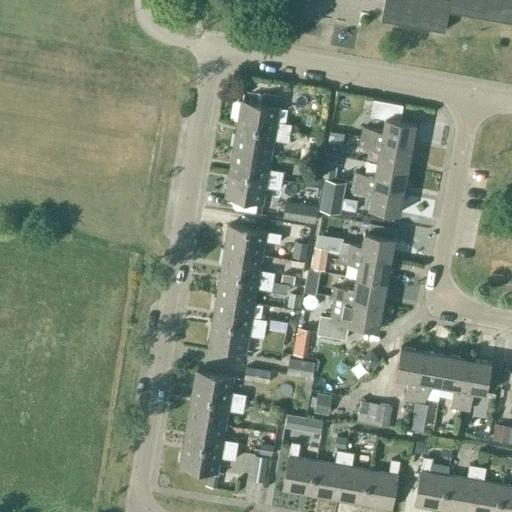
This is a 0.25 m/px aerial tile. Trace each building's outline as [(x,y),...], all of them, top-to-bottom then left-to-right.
[(0,0),(0,38),(114,58),(121,10),(60,0),(0,0)] [(511,0),(307,0),(306,5),(427,27),(431,0),(511,0)] [(294,22),(293,32),(313,34),(314,24),(294,22)] [(363,126),(361,136),(411,145),(415,122),(400,120),(402,103),(372,98),(369,115),(384,118),(382,130),(363,126)] [(237,124),(289,132),(291,123),(276,121),(279,106),(241,100),(237,124)] [(233,147),(270,154),(273,139),(288,142),(289,132),(237,124),(233,147)] [(379,149),(377,162),(407,168),(411,145),(361,136),(359,146),(379,149)] [(228,171),(281,180),(283,171),(268,168),(270,154),(233,147),(228,171)] [(355,171),(353,181),(403,190),(407,168),(377,162),(374,175),(355,171)] [(280,189),(281,180),(228,171),(224,195),(262,202),(265,187),(280,189)] [(318,209),(340,213),(345,182),(324,178),(318,209)] [(399,213),(403,190),(353,181),(351,190),(371,194),(368,208),(399,213)] [(317,204),(285,199),(282,216),(314,222),(317,204)] [(370,222),(368,232),(394,237),(396,227),(370,222)] [(224,248),(262,254),(264,240),(279,243),(281,233),(266,231),(266,230),(228,224),(224,248)] [(340,251),(390,260),(394,237),(368,232),(364,231),(362,244),(342,241),(340,251)] [(307,243),(294,241),(292,257),(305,258),(307,243)] [(328,247),(314,245),(311,268),(324,270),(328,247)] [(220,272),(273,281),(274,272),(260,269),(262,254),(224,248),(220,272)] [(356,277),(386,282),(390,260),(340,251),(338,261),(358,264),(356,277)] [(390,267),(417,269),(418,259),(391,257),(390,267)] [(216,296),(254,302),(257,287),(271,290),(273,281),(220,272),(216,296)] [(317,306),(320,278),(302,277),(300,305),(317,306)] [(332,296),(334,296),(382,305),(386,282),(356,277),(353,290),(334,286),(332,296)] [(285,304),(296,304),(297,290),(285,289),(285,304)] [(212,320),(265,328),(266,319),(252,316),(254,302),(216,296),(212,320)] [(377,330),(382,305),(334,296),(330,316),(320,314),(316,333),(346,339),(348,324),(377,330)] [(263,337),(265,328),(212,320),(208,343),(246,350),(249,335),(263,337)] [(404,398),(414,400),(423,350),(400,346),(395,376),(408,378),(404,398)] [(428,382),(440,384),(445,354),(423,350),(414,400),(424,402),(428,382)] [(306,375),(310,360),(288,354),(284,369),(306,375)] [(450,406),(459,408),(468,358),(445,354),(440,384),(453,387),(450,406)] [(491,362),(468,358),(459,408),(469,409),(472,390),(486,393),(491,362)] [(270,369),(246,365),(243,378),(267,383),(270,369)] [(191,394),(244,403),(245,394),(231,391),(233,376),(195,370),(191,394)] [(187,418),(225,424),(227,409),(243,412),(244,403),(191,394),(187,418)] [(392,404),(360,399),(356,420),(388,425),(392,404)] [(421,428),(423,415),(411,413),(409,425),(421,428)] [(183,442),(236,451),(237,441),(223,438),(225,424),(187,418),(183,442)] [(491,438),(507,438),(507,418),(491,419),(491,438)] [(235,459),(236,451),(183,442),(179,466),(217,472),(219,457),(235,459)] [(309,494),(315,459),(297,456),(299,443),(291,442),(288,455),(282,489),(309,494)] [(336,499),(345,451),(337,450),(334,462),(315,459),(309,494),(336,499)] [(364,504),(370,469),(351,465),(353,452),(345,451),(336,499),(364,504)] [(267,456),(254,454),(250,479),(264,482),(267,456)] [(441,509),(447,474),(429,471),(431,457),(423,456),(420,469),(414,504),(441,509)] [(388,472),(370,469),(364,504),(391,508),(397,473),(399,460),(391,459),(388,472)] [(248,477),(249,460),(238,460),(237,477),(248,477)] [(459,511),(468,511),(477,465),(469,464),(466,477),(447,474),(441,509),(459,511)] [(496,511),(502,483),(483,480),(485,466),(477,465),(468,511),(496,511)] [(511,511),(511,485),(502,483),(496,511),(511,511)]
